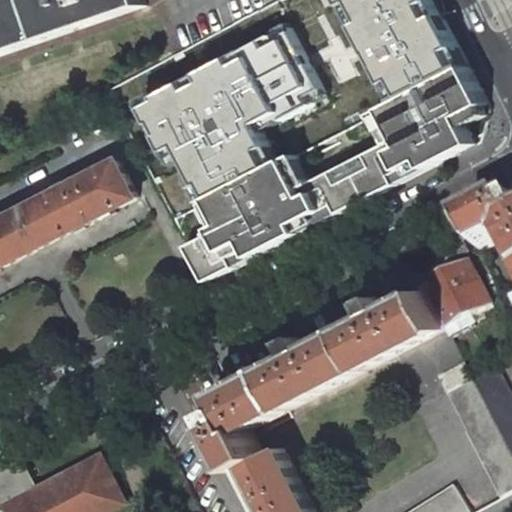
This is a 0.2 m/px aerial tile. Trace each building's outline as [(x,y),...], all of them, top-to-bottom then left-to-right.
[(146,0),(14,0),(0,5),(0,60),(149,8),(146,0)] [(472,68),(433,0),(336,0),(391,109),(472,68)] [(263,132),(327,100),(290,28),(144,101),(172,156),(198,207),(281,166),(263,132)] [(490,105),(472,68),(391,109),(378,116),(393,145),(306,189),(291,160),(281,166),(205,203),(220,233),(193,247),(210,281),(479,146),(465,117),(490,105)] [(123,164),(0,226),(0,273),(142,200),(123,164)] [(511,207),(474,228),(489,257),(511,244),(511,207)] [(450,332),(496,309),(475,267),(395,309),(389,298),(377,304),(383,316),(318,349),(312,337),(298,345),(304,357),(225,398),(231,410),(224,414),(226,418),(219,422),(223,431),(219,433),(240,471),(246,468),(268,511),(319,511),(286,446),(267,456),(255,434),(450,332)] [(476,381),(511,450),(511,389),(498,363),(473,376),(476,381)] [(450,394),(476,381),(473,376),(469,367),(443,381),(450,394)] [(511,450),(476,381),(450,394),(504,498),(511,493),(511,450)] [(109,467),(104,458),(39,492),(23,461),(0,473),(0,511),(114,511),(129,504),(109,467)] [(473,511),(456,485),(412,511),(473,511)]
